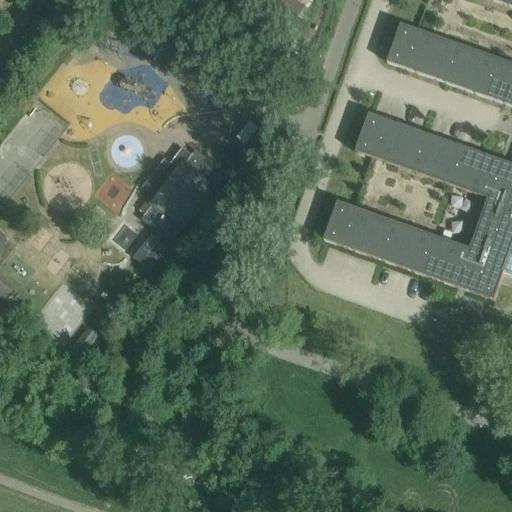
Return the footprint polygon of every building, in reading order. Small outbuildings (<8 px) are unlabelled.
[(338,205),(325,243),(332,246),(458,291),(467,294),(495,304),(505,275),(511,277),(511,0),(483,0),(511,10),(511,66),(418,33),(402,27),(388,65),(511,109),(511,166),(509,166),(501,163),(484,157),(370,116),(356,155),(373,161),(488,202),(471,252),(355,211),(338,205)] [(230,169),(238,159),(228,151),(220,161),(230,169)] [(144,218),(145,219),(146,217),(159,228),(134,261),(135,261),(149,271),(149,272),(150,273),(223,180),(222,179),(221,180),(196,161),(193,158),(194,157),(193,156),(191,158),(186,154),(178,164),(183,168),(180,172),(167,162),(144,192),(157,202),(153,206),(148,202),(140,212),(145,216),(144,218)] [(12,293),(0,283),(0,300),(4,303),(12,293)] [(98,339),(88,331),(69,356),(79,363),(98,339)]
